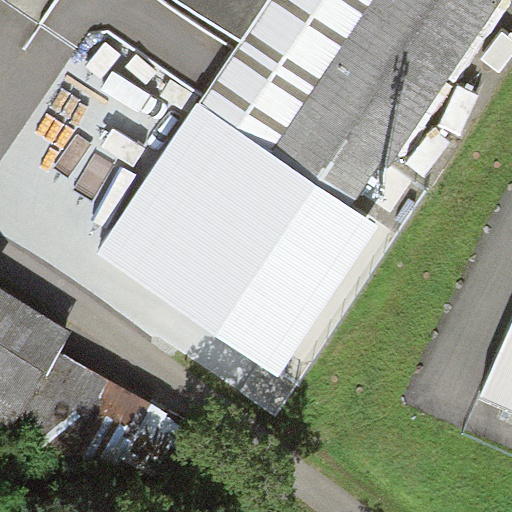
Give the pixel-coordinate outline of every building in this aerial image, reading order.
[(506,0),(172,0),(241,46),(200,107),(352,209),(380,166),(388,171),(483,29),(486,31),(506,0)] [(165,270),(201,217),(165,192),(129,245),(165,270)] [(71,317),(0,272),(0,411),(8,417),(17,405),(56,338),(71,317)] [(511,299),(478,376),(511,391),(511,299)] [(201,420),(56,338),(17,405),(162,488),(201,420)]
